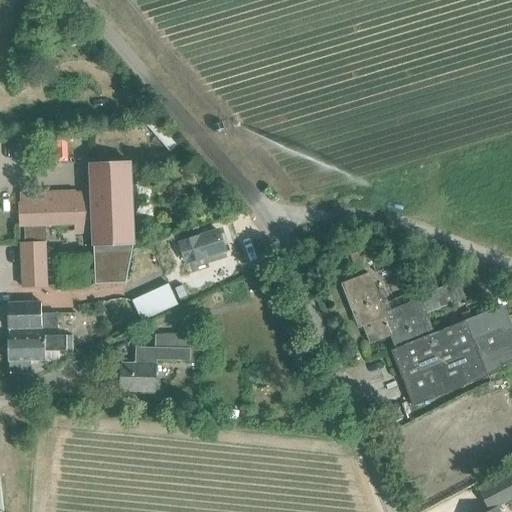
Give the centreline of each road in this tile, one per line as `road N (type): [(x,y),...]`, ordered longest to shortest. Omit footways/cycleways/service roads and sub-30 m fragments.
road 1 (unclassified): [(390,511),(275,216),(84,0)]
road 2 (track): [(275,216),(393,226),(511,265)]
